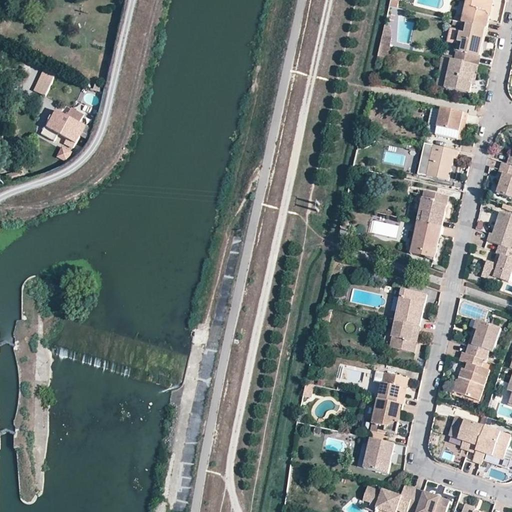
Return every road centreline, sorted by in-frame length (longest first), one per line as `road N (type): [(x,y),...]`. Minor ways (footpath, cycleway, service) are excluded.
road 1 (track): [(329,0),(226,463)]
road 2 (residential): [(494,100),(415,462),(511,494)]
